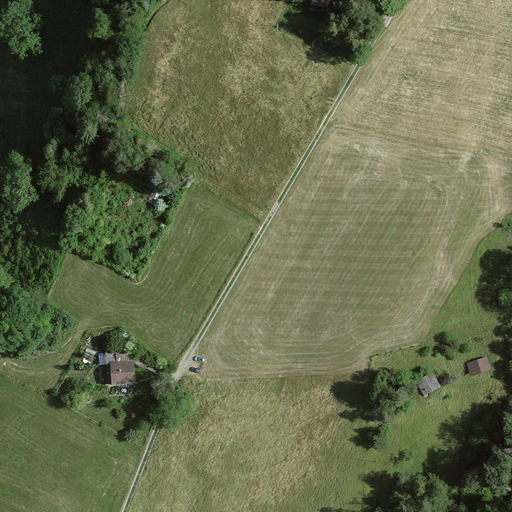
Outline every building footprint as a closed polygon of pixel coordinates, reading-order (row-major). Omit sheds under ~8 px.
[(330,0),(314,0),(313,7),(329,9),(330,0)] [(148,243),(142,233),(135,238),(140,247),(148,243)] [(488,360),(466,365),(469,380),(491,375),(488,360)] [(131,367),(116,367),(117,373),(111,374),(112,390),(132,390),(131,367)] [(431,377),(416,386),(424,400),(439,390),(431,377)]
